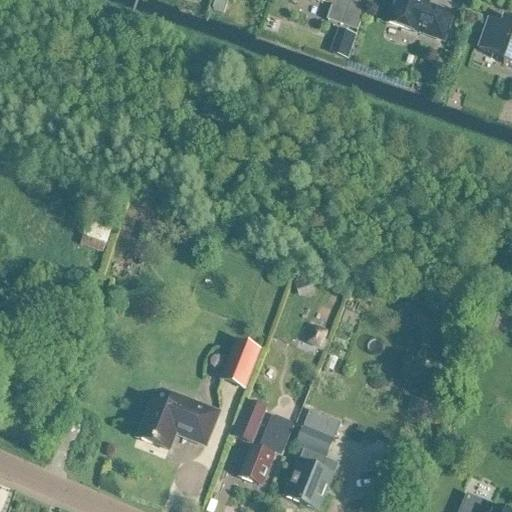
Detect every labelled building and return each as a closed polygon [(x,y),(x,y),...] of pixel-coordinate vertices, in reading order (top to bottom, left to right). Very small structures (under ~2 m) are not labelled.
[(307,0),(332,9),(327,24),(342,29),(352,0),(307,0)] [(427,8),(430,0),(396,0),(387,27),(417,37),(418,35),(443,44),(453,17),(427,8)] [(224,17),(227,5),(216,1),(212,13),(224,17)] [(511,70),(511,23),(504,21),(502,27),(489,22),(479,52),(505,61),(503,67),(511,70)] [(357,38),(342,33),(339,42),(354,47),(357,38)] [(431,78),(442,82),(447,69),(436,65),(431,78)] [(94,212),(81,248),(102,255),(115,219),(94,212)] [(142,244),(151,247),(155,232),(146,229),(142,244)] [(296,298),(312,292),(308,281),(292,286),(296,298)] [(307,345),(317,348),(318,348),(319,348),(319,347),(324,334),(325,334),(325,333),(324,333),(324,332),(323,332),(314,328),(313,328),(312,328),(312,329),(306,342),(306,343),(306,344),(307,344),(307,345)] [(246,394),(262,353),(236,342),(219,383),(246,394)] [(145,424),(139,441),(168,453),(175,436),(205,448),(217,416),(172,398),(168,411),(151,404),(143,423),(145,424)] [(415,423),(429,427),(435,408),(410,401),(407,414),(417,417),(415,423)] [(240,427),(233,442),(249,449),(255,434),(264,411),(249,406),(240,427)] [(340,427),(310,415),(303,430),(333,443),(340,427)] [(293,430),(291,427),(275,420),(271,421),(261,447),(264,448),(262,454),(252,450),(251,454),(248,455),(246,460),(247,463),(240,481),(261,490),(267,475),(268,475),(275,456),(281,459),(293,430)] [(321,473),(333,443),(303,430),(295,450),(303,453),(299,464),(284,500),(313,511),(319,511),(333,478),(321,473)] [(509,476),(511,468),(511,441),(506,439),(494,471),(509,476)] [(497,511),(466,498),(460,511),(511,511),(511,509),(501,505),(498,511),(497,511)]
